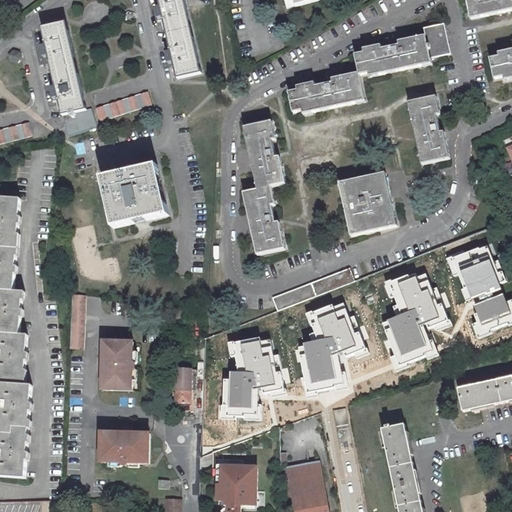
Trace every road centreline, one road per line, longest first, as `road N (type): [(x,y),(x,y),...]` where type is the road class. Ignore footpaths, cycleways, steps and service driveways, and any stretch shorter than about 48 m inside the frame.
road 1 (unclassified): [(511,112),(460,143),(457,190),(433,226),(272,290),(242,286),(227,258),(228,127),(238,106),(416,0)]
road 2 (unknown): [(183,431),(113,421),(94,399),(101,324),(168,318)]
road 3 (residential): [(172,139),(188,221),(187,267)]
